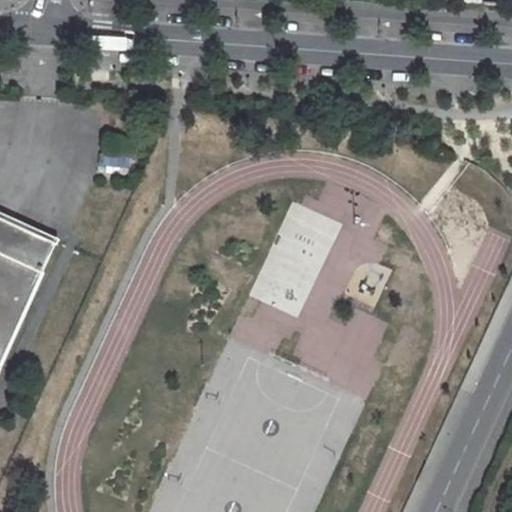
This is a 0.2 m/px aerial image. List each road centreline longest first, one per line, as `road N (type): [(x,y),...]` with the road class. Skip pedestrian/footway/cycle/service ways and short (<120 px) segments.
road 1 (primary): [(511,67),(39,30)]
road 2 (unclassified): [(437,511),(511,353)]
